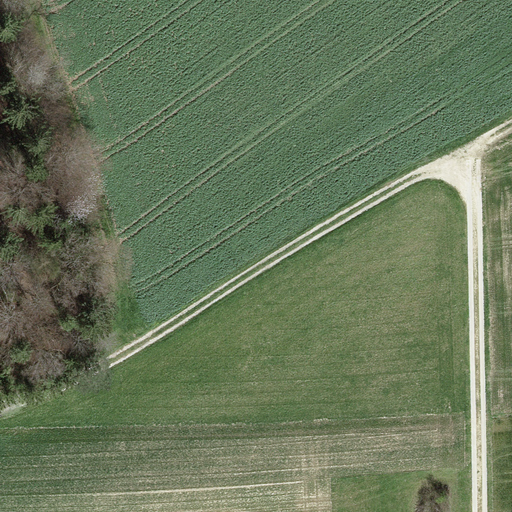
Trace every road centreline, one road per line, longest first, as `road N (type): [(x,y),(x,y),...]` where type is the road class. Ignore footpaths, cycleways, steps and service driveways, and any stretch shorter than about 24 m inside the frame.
road 1 (track): [(0,411),(122,360),(309,239),(511,129)]
road 2 (track): [(477,511),(469,152)]
